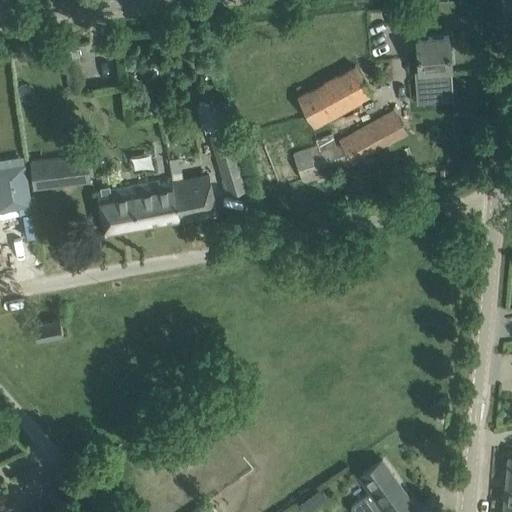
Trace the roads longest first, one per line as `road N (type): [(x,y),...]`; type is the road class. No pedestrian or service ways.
road 1 (residential): [(0,294),(496,199)]
road 2 (tertiary): [(466,511),(496,213)]
road 3 (tertiary): [(496,199),(511,24)]
road 4 (residential): [(108,511),(0,391)]
